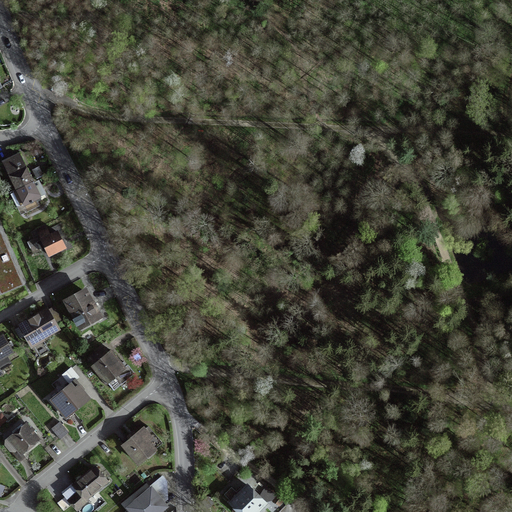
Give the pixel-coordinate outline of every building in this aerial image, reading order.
[(19,155),(3,163),(16,190),(24,205),(40,198),(37,193),(32,182),(27,171),(19,155)] [(399,188),(401,193),(407,189),(404,185),(399,188)] [(35,243),(41,240),(48,256),(64,248),(62,243),(57,232),(50,236),(45,226),(30,233),(34,240),(27,243),(29,248),(36,245),(35,243)] [(11,258),(1,233),(0,232),(0,294),(23,285),(11,258)] [(78,330),(80,333),(104,320),(97,306),(99,305),(97,302),(95,304),(87,289),(62,303),(70,317),(71,316),(74,322),(72,323),(77,330),(78,330)] [(45,342),(61,332),(56,324),(63,319),(55,306),(48,310),(47,308),(17,327),(32,350),(34,349),(37,353),(48,347),(45,342)] [(14,354),(3,335),(0,337),(0,371),(1,372),(13,365),(8,358),(14,354)] [(92,369),(106,387),(127,371),(112,351),(109,353),(103,346),(86,359),(93,368),(92,369)] [(50,403),(65,422),(92,401),(76,381),(80,378),(72,368),(62,376),(51,385),(59,396),(50,403)] [(0,427),(8,421),(2,413),(0,414),(0,427)] [(51,429),(60,440),(69,433),(60,422),(51,429)] [(6,441),(6,445),(20,463),(26,458),(23,452),(38,440),(35,436),(37,433),(32,427),(30,428),(27,423),(6,441)] [(127,437),(130,441),(124,446),(138,463),(162,444),(148,426),(137,435),(134,431),(131,434),(127,437)] [(86,499),(110,480),(104,473),(98,465),(63,493),(65,496),(57,502),(64,511),(72,505),(77,510),(88,501),(86,499)] [(151,482),(125,504),(130,511),(167,511),(164,508),(169,504),(166,500),(169,498),(167,479),(163,474),(152,483),(151,482)] [(240,511),(255,511),(268,500),(247,479),(242,485),(237,490),(232,485),(224,493),(229,498),(227,499),(240,511)] [(277,504),(280,505),(284,500),(277,494),(272,499),(274,501),(273,502),(276,505),(277,504)]
